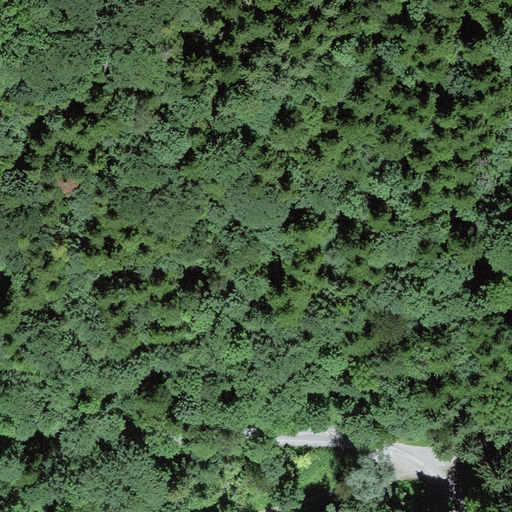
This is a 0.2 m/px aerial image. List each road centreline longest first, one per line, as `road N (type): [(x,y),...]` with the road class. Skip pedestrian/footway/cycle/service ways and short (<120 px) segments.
road 1 (track): [(424,462),(368,434),(0,412)]
road 2 (track): [(256,511),(424,462)]
